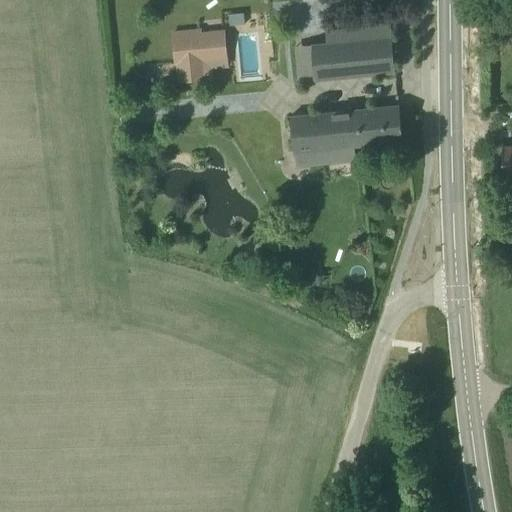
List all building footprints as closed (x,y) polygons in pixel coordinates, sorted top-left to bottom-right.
[(327,42),(312,44),(316,80),(396,71),(391,24),(325,31),(327,42)] [(175,65),(176,65),(228,60),(225,29),(201,32),(201,28),(172,31),(175,65)] [(355,146),(403,141),(399,105),(290,116),(294,152),(332,148),(334,162),(356,160),(355,146)] [(503,177),(511,176),(511,146),(502,146),(503,177)] [(254,264),(265,246),(254,239),(243,257),(254,264)]
